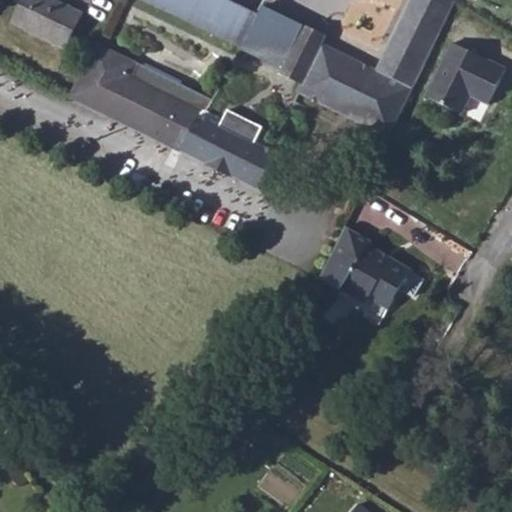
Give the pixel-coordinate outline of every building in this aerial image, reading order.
[(82,16),(51,0),(31,0),(18,25),(53,43),(55,40),(67,46),(82,16)] [(140,0),(293,75),(314,32),(272,11),(267,21),(224,0),(140,0)] [(407,122),(448,40),(464,8),(465,5),(454,0),(412,0),(382,76),(327,49),(310,83),(311,98),(393,141),(407,122)] [(293,75),(310,83),(327,49),(331,40),(314,32),(293,75)] [(435,102),(471,119),(480,101),(498,110),(511,81),(511,72),(461,48),(435,102)] [(80,106),(183,158),(201,122),(204,116),(198,113),(203,103),(181,92),(183,89),(147,71),(146,73),(137,68),(107,53),(80,106)] [(201,122),(183,158),(258,196),(276,159),(255,148),(263,133),(227,115),(219,131),(201,122)] [(345,237),(319,282),(343,295),(344,293),(373,309),(376,304),(393,314),(408,289),(415,275),(416,274),(398,264),(395,269),(382,261),(384,257),(372,250),(375,246),(348,231),(345,237)] [(415,275),(408,289),(421,296),(428,283),(415,275)] [(344,293),(343,295),(340,302),(355,311),(368,318),(386,327),(393,314),(376,304),(373,309),(344,293)]
